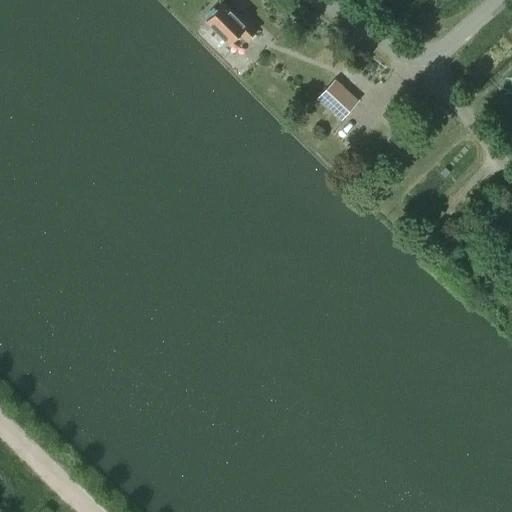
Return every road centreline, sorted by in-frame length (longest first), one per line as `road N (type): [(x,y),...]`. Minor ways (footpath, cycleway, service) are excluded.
road 1 (unclassified): [(511,175),(434,81),(424,56)]
road 2 (unclassified): [(100,511),(0,414)]
road 3 (unclassified): [(424,56),(395,50),(319,0)]
